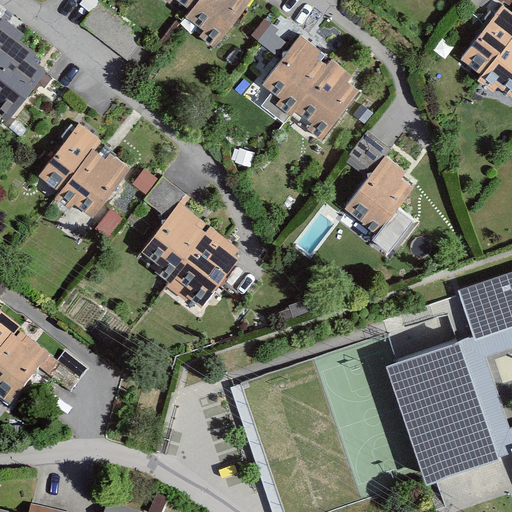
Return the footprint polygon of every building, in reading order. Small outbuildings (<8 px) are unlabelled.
[(201,0),(195,8),(191,12),(211,27),(205,34),(219,45),(254,1),(252,0),(201,0)] [(102,1),(84,23),(130,61),(148,39),(102,1)] [(511,13),(505,8),(465,57),(511,94),(511,13)] [(3,26),(0,23),(0,66),(19,40),(24,34),(7,22),(3,26)] [(319,49),(303,37),(269,81),(287,95),(283,100),(296,111),(302,104),(331,66),(316,54),(319,49)] [(19,40),(0,66),(0,94),(6,98),(0,106),(11,114),(44,69),(32,61),(38,53),(19,40)] [(334,62),(331,66),(302,104),(320,117),(314,125),(329,137),(362,94),(348,83),(353,76),(334,62)] [(104,143),(84,127),(47,173),(68,189),(98,151),(104,143)] [(113,162),(98,151),(68,189),(64,194),(74,202),(76,198),(96,213),(130,170),(116,158),(113,162)] [(405,171),(388,158),(352,205),(370,219),(366,225),(379,235),(416,187),(401,176),(405,171)] [(209,228),(179,206),(148,249),(165,261),(160,268),(173,278),(176,273),(209,228)] [(209,228),(176,273),(196,288),(193,292),(206,302),(243,252),(209,228)] [(511,272),(460,290),(475,333),(511,320),(511,272)] [(0,310),(0,397),(10,404),(50,354),(21,331),(21,326),(0,310)] [(499,452),(511,447),(511,320),(475,333),(460,338),(499,452)] [(460,338),(459,333),(394,355),(434,475),(499,453),(499,452),(460,338)] [(144,511),(108,499),(103,511),(144,511)]
